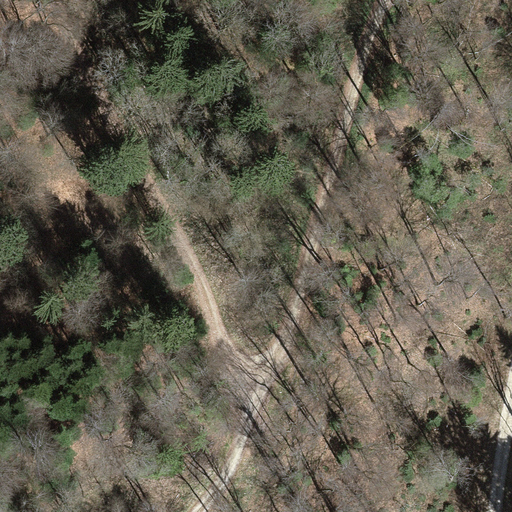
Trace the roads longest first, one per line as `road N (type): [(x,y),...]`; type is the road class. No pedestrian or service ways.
road 1 (track): [(195,511),(255,415),(349,90),(387,0)]
road 2 (track): [(255,415),(207,282),(98,98),(60,0)]
